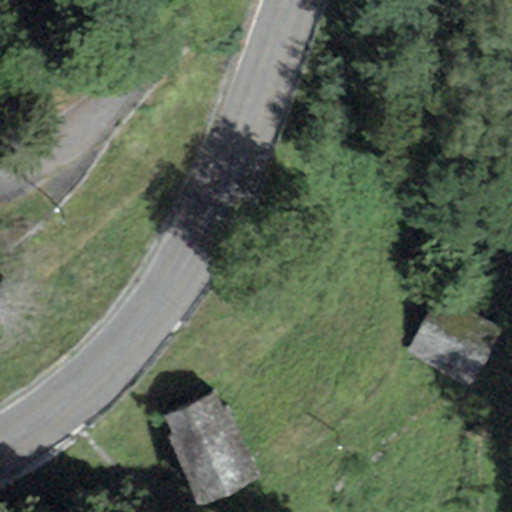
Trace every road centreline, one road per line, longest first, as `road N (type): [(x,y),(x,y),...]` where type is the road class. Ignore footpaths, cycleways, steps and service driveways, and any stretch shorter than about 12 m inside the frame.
road 1 (tertiary): [(289,0),(233,171),(195,248),(116,354),(0,445)]
road 2 (unclassified): [(0,157),(52,157),(194,0)]
